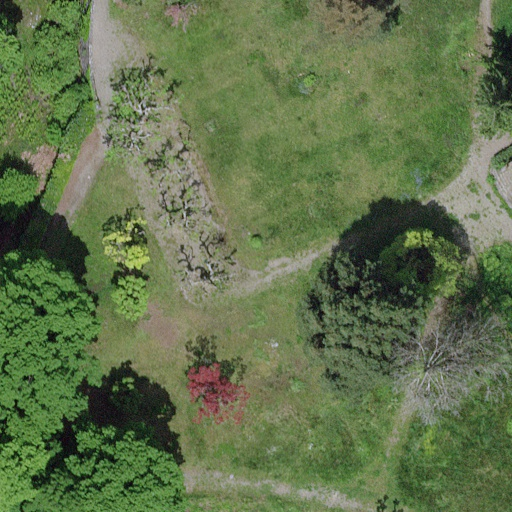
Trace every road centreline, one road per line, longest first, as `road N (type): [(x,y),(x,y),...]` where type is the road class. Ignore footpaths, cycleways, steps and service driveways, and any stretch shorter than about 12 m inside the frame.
road 1 (motorway): [(511,337),(63,0)]
road 2 (motorway): [(0,285),(269,511)]
